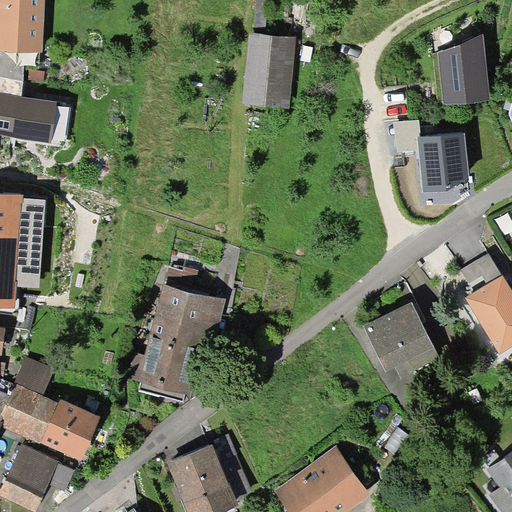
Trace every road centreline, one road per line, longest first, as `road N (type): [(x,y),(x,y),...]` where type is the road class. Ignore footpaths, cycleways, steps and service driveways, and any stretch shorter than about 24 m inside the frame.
road 1 (residential): [(78,511),(403,267),(511,195)]
road 2 (track): [(403,267),(382,189),(369,66),(391,32),(450,0)]
